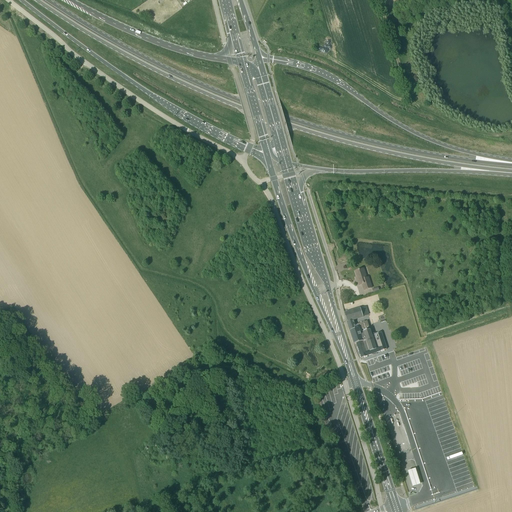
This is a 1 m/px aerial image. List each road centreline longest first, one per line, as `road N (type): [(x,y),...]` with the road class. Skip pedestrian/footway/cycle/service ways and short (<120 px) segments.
road 1 (primary): [(37,0),(172,78),(267,117),(416,158),(511,171)]
road 2 (primary): [(511,165),(305,124),(162,67),(46,0)]
road 3 (unclassified): [(242,160),(270,199),(332,347),(383,511)]
road 4 (unclassified): [(6,0),(152,110),(242,160)]
road 5 (primary): [(511,161),(420,136),(321,73),(259,62)]
road 6 (primary): [(20,0),(167,106),(248,148)]
road 7 (primary): [(267,158),(311,284),(340,340)]
road 8 (primary): [(316,168),(511,172)]
road 9 (primary): [(396,508),(340,340)]
road 10 (primary): [(228,59),(164,44),(69,0)]
road 11 (primary): [(340,340),(302,207)]
